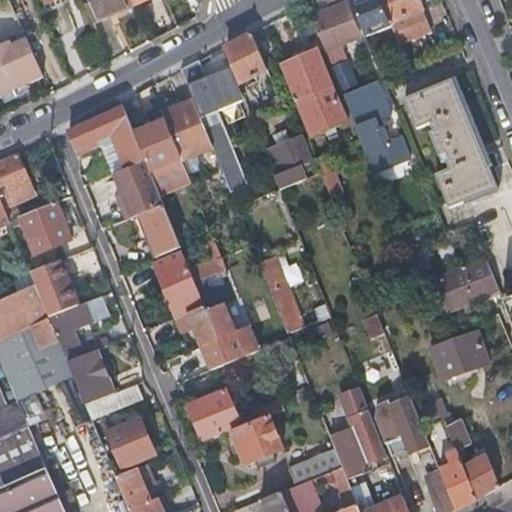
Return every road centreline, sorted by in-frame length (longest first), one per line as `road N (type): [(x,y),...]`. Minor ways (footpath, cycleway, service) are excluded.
road 1 (residential): [(48,113),(213,511)]
road 2 (residential): [(48,113),(236,16)]
road 3 (residential): [(464,0),(511,115)]
